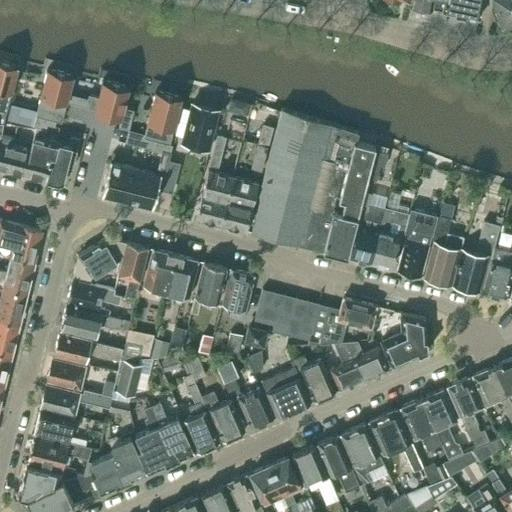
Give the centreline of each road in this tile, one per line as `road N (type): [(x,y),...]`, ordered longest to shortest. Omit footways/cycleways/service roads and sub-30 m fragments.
road 1 (residential): [(482,345),(447,304),(112,211),(72,210)]
road 2 (unclassified): [(114,511),(482,345)]
road 3 (residential): [(0,474),(72,210)]
road 4 (residential): [(511,53),(487,55),(341,18)]
road 5 (residential): [(218,0),(341,18)]
